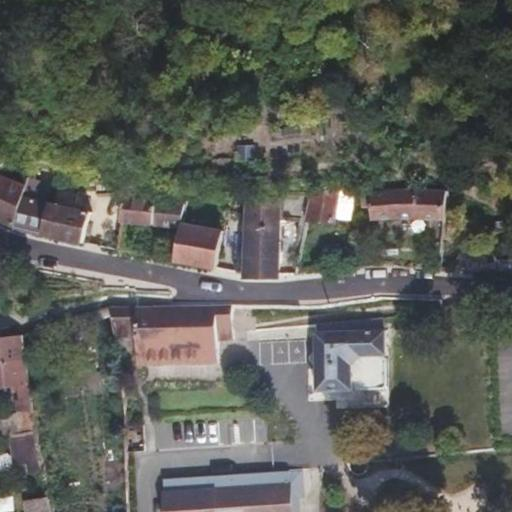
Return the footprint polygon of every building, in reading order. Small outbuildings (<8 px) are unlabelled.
[(22,179),(5,175),(0,183),(0,223),(14,230),(28,187),(37,156),(30,154),(22,179)] [(40,190),(28,187),(14,230),(44,239),(52,208),(36,205),(40,190)] [(309,201),(305,225),(333,229),(339,193),(311,188),(309,201)] [(444,224),(445,196),(399,194),(363,197),(364,206),(369,206),(371,224),(402,222),(444,224)] [(224,201),(184,205),(181,229),(175,267),(217,275),(222,251),(224,201)] [(305,225),(309,201),(278,203),(278,223),(293,224),(305,225)] [(184,205),(122,202),(120,225),(181,229),(184,205)] [(278,223),(278,203),(244,205),(245,284),(278,285),(278,223)] [(91,218),(52,208),(44,239),(83,247),(91,218)] [(305,225),(293,224),(290,240),(303,242),(305,225)] [(311,243),(303,242),(300,256),(308,257),(311,243)] [(113,312),(116,340),(136,339),(138,361),(217,357),(216,335),(232,335),(232,311),(118,311),(113,312)] [(387,326),(316,328),(319,396),(354,394),(354,373),(361,362),(388,361),(387,326)] [(0,363),(25,360),(22,335),(0,337),(0,363)] [(0,363),(0,390),(19,388),(22,412),(31,410),(29,390),(25,360),(0,363)] [(354,373),(354,394),(372,394),(389,394),(388,361),(361,362),(354,373)] [(22,412),(18,412),(21,433),(34,432),(31,410),(22,412)] [(283,475),(285,511),(291,511),(291,502),(303,501),(302,474),(283,475)] [(285,511),(283,475),(163,483),(165,511),(285,511)] [(50,511),(49,498),(25,501),(25,511),(50,511)]
